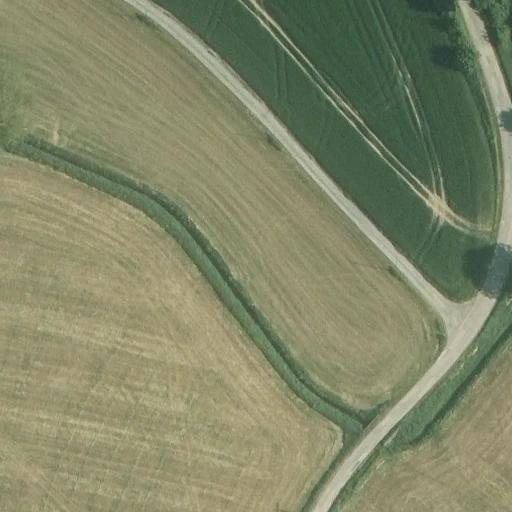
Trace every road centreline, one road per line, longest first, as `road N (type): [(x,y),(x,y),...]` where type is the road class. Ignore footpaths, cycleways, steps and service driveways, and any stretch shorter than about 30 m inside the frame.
road 1 (residential): [(323,511),(358,458),(469,330),(494,284),(511,209)]
road 2 (residential): [(511,159),(460,0)]
